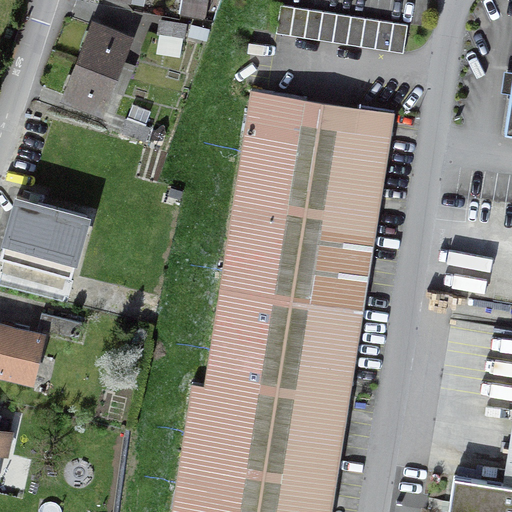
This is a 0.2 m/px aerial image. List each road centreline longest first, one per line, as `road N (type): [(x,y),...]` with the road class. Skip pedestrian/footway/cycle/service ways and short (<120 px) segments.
road 1 (residential): [(455,0),(372,511)]
road 2 (residential): [(0,137),(44,0)]
